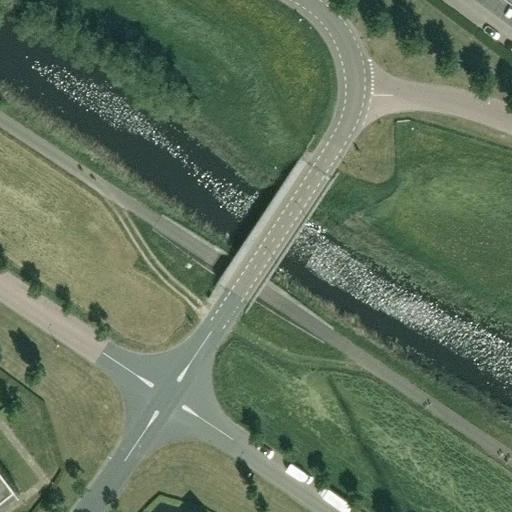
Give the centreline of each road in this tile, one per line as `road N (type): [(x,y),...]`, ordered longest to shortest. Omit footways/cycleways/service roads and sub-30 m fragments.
road 1 (tertiary): [(167,398),(321,167),(354,94)]
road 2 (unclassified): [(337,511),(167,398)]
road 3 (unclassified): [(167,398),(0,287)]
road 4 (unclassified): [(354,94),(450,100),(511,121)]
road 5 (tertiary): [(84,511),(167,398)]
